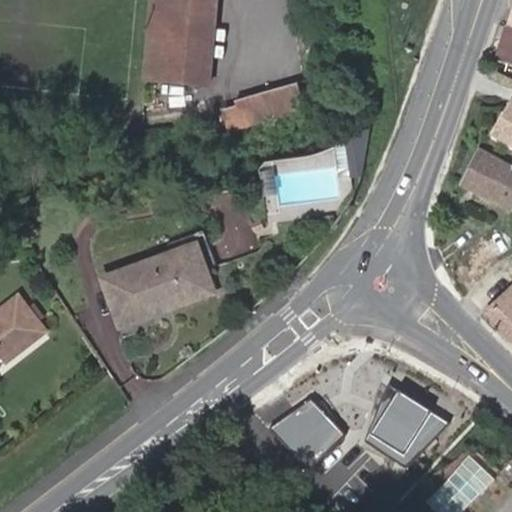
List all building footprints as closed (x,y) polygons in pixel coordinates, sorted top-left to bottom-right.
[(153,0),(146,82),(208,88),(216,0),(153,0)] [(511,26),(509,26),(500,56),(511,60),(511,26)] [(297,87),(252,100),(259,124),(304,111),(297,87)] [(511,102),(495,134),(511,143),(511,102)] [(350,178),(364,175),(370,132),(346,144),(350,178)] [(511,167),(481,151),(463,185),(510,210),(511,206),(511,175),(508,173),(511,167)] [(498,240),(491,229),(458,255),(472,273),(505,248),(506,249),(511,244),(511,242),(506,234),(498,240)] [(120,329),(216,295),(198,245),(103,278),(120,329)] [(511,339),(511,301),(507,296),(488,313),(511,339)] [(0,352),(8,363),(46,333),(19,298),(0,313),(0,352)] [(448,424),(389,386),(367,443),(404,470),(448,424)] [(320,411),(310,401),(271,429),(308,470),(346,437),(320,411)] [(440,511),(464,511),(499,479),(475,454),(428,499),(440,511)]
